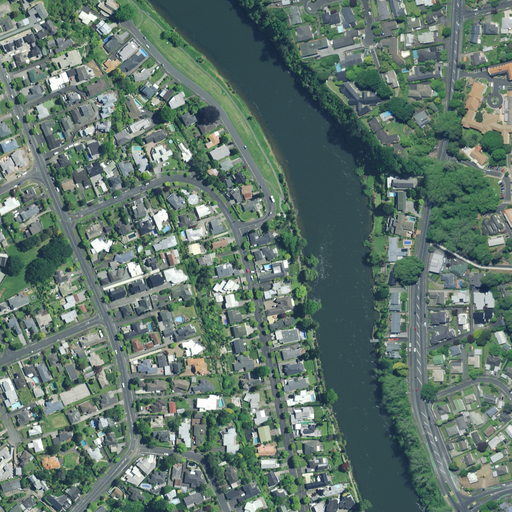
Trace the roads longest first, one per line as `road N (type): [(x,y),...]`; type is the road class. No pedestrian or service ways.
road 1 (secondary): [(420,399),(418,287),(448,121),(457,14)]
road 2 (residential): [(302,511),(235,229)]
road 3 (residential): [(235,229),(271,215),(260,179),(211,100),(126,21)]
road 4 (residential): [(235,229),(207,188),(183,177),(65,222)]
road 5 (residential): [(39,159),(67,147),(74,130),(96,118),(93,100),(25,126)]
road 6 (tertiary): [(134,446),(105,316)]
road 7 (residential): [(134,446),(202,458),(227,511)]
